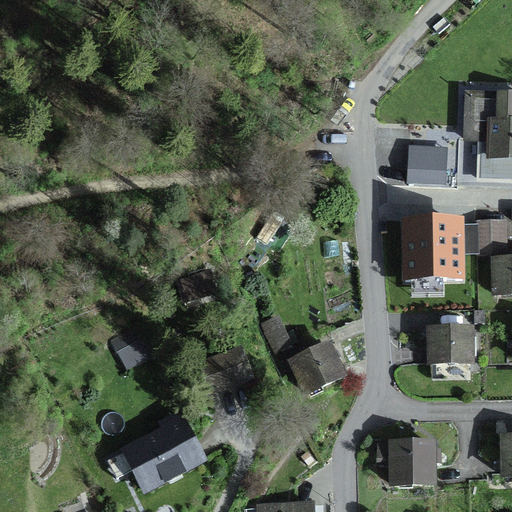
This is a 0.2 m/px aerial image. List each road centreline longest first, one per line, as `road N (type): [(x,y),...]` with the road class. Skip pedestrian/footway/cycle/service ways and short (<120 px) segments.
road 1 (residential): [(442,0),(396,50),(358,112),(373,382),(344,453),(343,511)]
road 2 (track): [(358,134),(250,170),(68,188),(0,206)]
